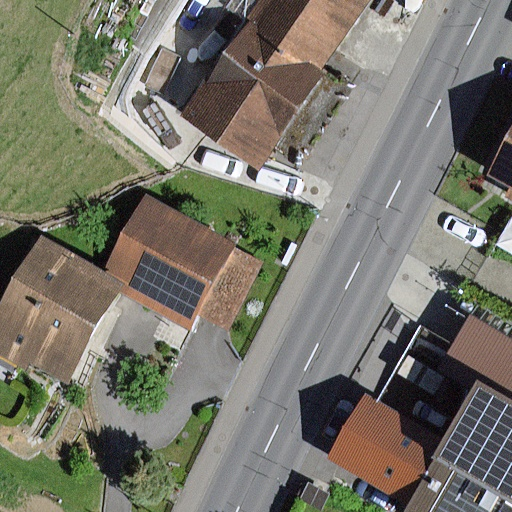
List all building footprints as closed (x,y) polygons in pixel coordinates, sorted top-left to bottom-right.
[(386,0),(271,0),(254,25),(193,113),(277,170),(342,77),(336,73),(386,0)] [(236,0),(231,9),(254,25),(271,0),(236,0)] [(511,119),(481,176),(504,189),(499,199),(511,205),(511,119)] [(154,191),(111,271),(145,290),(210,324),(215,315),(234,325),(266,264),(246,254),(252,242),(154,191)] [(111,271),(49,235),(0,320),(0,354),(38,376),(43,367),(87,392),(145,290),(111,271)] [(438,366),(467,383),(511,407),(511,351),(462,323),(438,366)] [(511,511),(511,407),(467,383),(437,436),(402,500),(394,511),(511,511)] [(437,436),(360,394),(325,458),(402,500),(437,436)]
